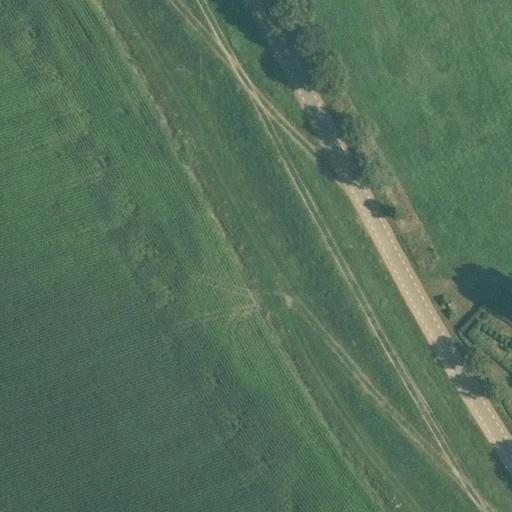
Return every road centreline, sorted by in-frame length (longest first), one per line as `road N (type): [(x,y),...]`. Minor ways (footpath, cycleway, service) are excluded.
road 1 (track): [(200,0),(485,511)]
road 2 (tertiary): [(511,450),(390,254),(256,0)]
road 3 (track): [(491,511),(365,385),(305,310),(275,296),(251,296)]
road 4 (track): [(353,183),(246,86),(173,0)]
